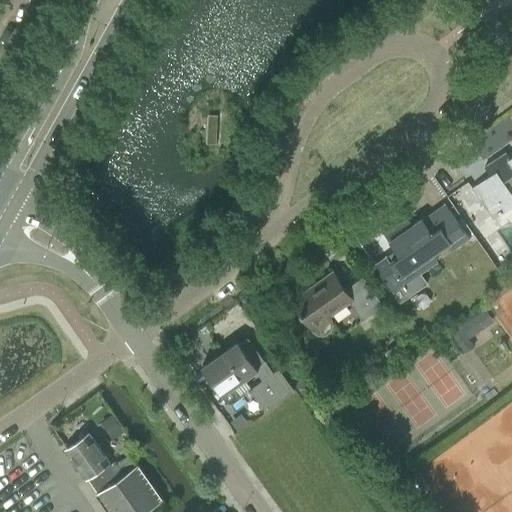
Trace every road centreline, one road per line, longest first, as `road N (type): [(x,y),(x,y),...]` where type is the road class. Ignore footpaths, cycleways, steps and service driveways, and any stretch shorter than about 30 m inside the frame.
road 1 (unclassified): [(429,54),(405,45),(378,51),(316,100),(302,120),(266,238)]
road 2 (unclassified): [(266,238),(437,105),(441,73),(429,54)]
road 3 (secondary): [(19,196),(131,0)]
road 4 (residential): [(259,511),(133,337)]
road 5 (secondary): [(91,0),(0,164)]
road 6 (unclassified): [(133,337),(266,238)]
road 7 (unclassified): [(0,431),(133,337)]
